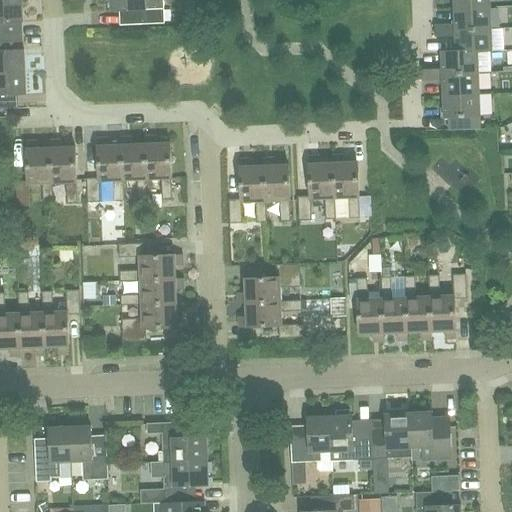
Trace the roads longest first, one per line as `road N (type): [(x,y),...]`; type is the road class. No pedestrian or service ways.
road 1 (residential): [(218,381),(207,122)]
road 2 (residential): [(252,382),(485,371)]
road 3 (residential): [(0,387),(218,381)]
road 4 (residential): [(367,129),(229,138),(207,122)]
road 5 (residential): [(207,122),(192,112),(61,117)]
road 6 (residential): [(485,371),(492,511)]
road 7 (residential): [(412,127),(410,60),(421,48),(420,0)]
road 8 (residential): [(255,511),(252,382)]
